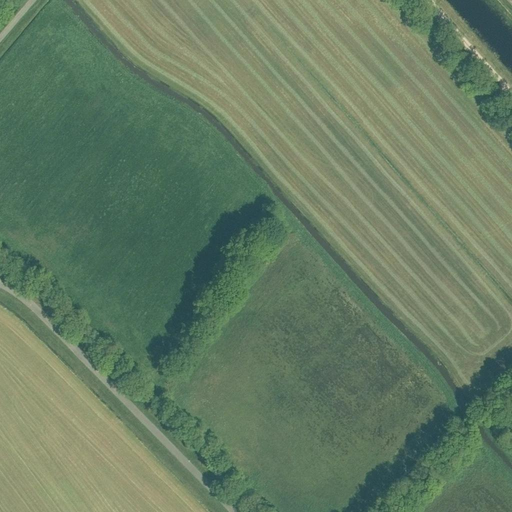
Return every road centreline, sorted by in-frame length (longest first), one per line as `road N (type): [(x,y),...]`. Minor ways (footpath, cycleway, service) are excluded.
road 1 (unclassified): [(233,511),(40,313),(0,283)]
road 2 (track): [(424,0),(511,99)]
